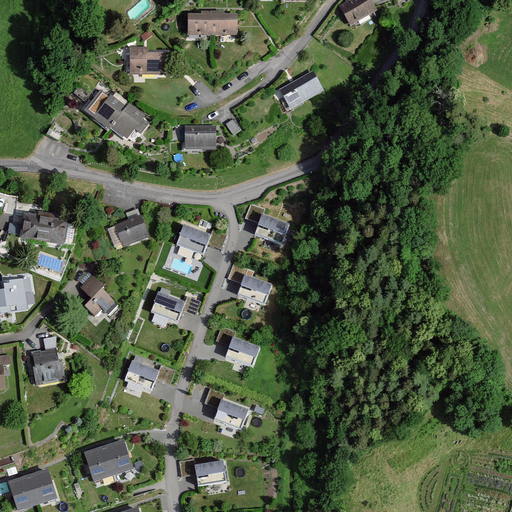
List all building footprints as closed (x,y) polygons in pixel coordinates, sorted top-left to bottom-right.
[(369,0),(351,0),(340,7),(350,23),(375,9),(369,0)] [(243,22),(193,21),(192,45),(242,47),(243,22)] [(147,48),(130,48),(129,73),(166,73),(166,53),(147,53),(147,48)] [(313,72),(280,90),(291,110),(323,92),(313,72)] [(119,96),(101,117),(125,138),(134,128),(140,134),(150,122),(119,96)] [(233,121),(227,125),(233,135),(240,131),(233,121)] [(216,127),(185,128),(186,151),(216,151),(216,127)] [(246,219),(260,224),(264,215),(266,210),(251,204),(246,219)] [(112,226),(121,248),(148,238),(138,209),(125,214),(127,220),(112,226)] [(18,213),(13,238),(56,247),(61,222),(18,213)] [(260,224),(256,237),(284,248),(293,226),(264,215),(260,224)] [(183,219),(173,243),(203,255),(207,245),(213,230),(183,219)] [(213,230),(207,245),(221,250),(227,236),(213,230)] [(243,285),(247,275),(248,270),(234,265),(228,280),(243,285)] [(243,285),(238,297),(267,308),(275,286),(247,275),(243,285)] [(76,306),(93,324),(115,304),(88,276),(75,288),(85,298),(76,306)] [(0,312),(22,309),(18,279),(1,281),(2,285),(0,284),(0,312)] [(157,292),(148,314),(177,325),(182,313),(186,303),(157,292)] [(186,303),(182,313),(196,318),(201,304),(187,298),(186,303)] [(230,346),(233,338),(236,332),(223,327),(217,341),(230,346)] [(230,346),(225,358),(253,370),(262,349),(233,338),(230,346)] [(24,354),(31,387),(59,381),(52,348),(24,354)] [(0,363),(8,363),(8,352),(0,352),(0,363)] [(131,360),(123,382),(151,393),(156,382),(160,370),(131,360)] [(161,366),(160,370),(156,382),(170,387),(175,372),(161,366)] [(205,405),(219,409),(222,401),(224,395),(211,390),(205,405)] [(219,409),(215,421),(242,431),(249,410),(222,401),(219,409)] [(129,469),(119,441),(86,453),(95,481),(129,469)] [(196,474),(195,466),(194,461),(180,463),(182,476),(196,474)] [(196,474),(198,487),(227,483),(224,462),(195,466),(196,474)] [(53,499),(43,471),(11,482),(21,510),(53,499)]
